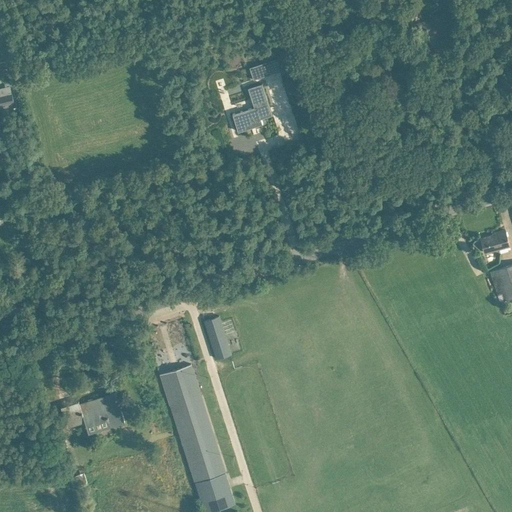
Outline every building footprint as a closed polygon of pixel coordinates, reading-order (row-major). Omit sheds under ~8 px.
[(482,0),(470,0),(467,3),(480,15),(489,6),(482,0)] [(445,7),(454,20),(460,15),(451,3),(445,7)] [(406,10),(389,15),(392,25),(409,21),(406,10)] [(446,15),(439,18),(417,24),(418,29),(421,28),(423,36),(422,36),(423,39),(424,39),(424,41),(420,42),(423,54),(442,48),(440,39),(445,37),(443,30),(452,27),(450,19),(447,20),(446,15)] [(272,49),(265,51),(267,58),(275,55),(272,49)] [(278,57),(249,66),(253,79),(282,69),(278,57)] [(272,114),(262,82),(248,87),(254,106),(233,114),(238,131),(262,123),(261,118),(272,114)] [(14,102),(12,93),(0,95),(0,102),(1,106),(14,102)] [(483,247),(485,252),(510,245),(505,229),(496,232),(496,233),(481,238),(475,239),(473,242),(474,247),(478,249),(483,247)] [(511,263),(490,271),(493,280),(499,297),(499,299),(500,299),(511,295),(511,263)] [(382,295),(385,302),(392,299),(390,293),(382,295)] [(217,358),(232,353),(219,315),(205,320),(217,358)] [(226,471),(225,471),(191,364),(192,364),(160,373),(160,374),(161,373),(196,481),(195,481),(204,511),(206,511),(236,503),(226,471)] [(125,420),(119,401),(115,391),(93,399),(94,401),(89,402),(89,400),(80,403),(79,400),(61,406),(64,415),(68,426),(85,421),(89,432),(125,420)]
